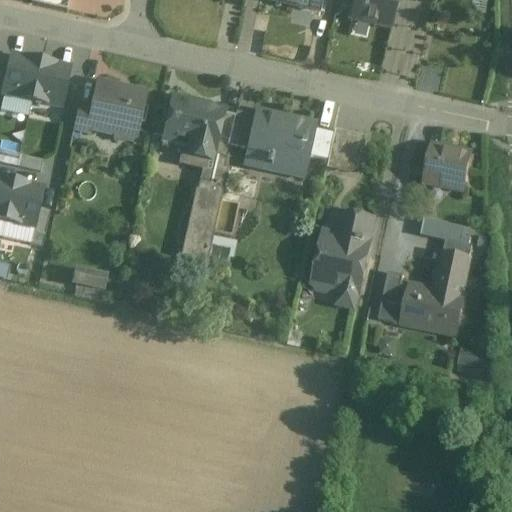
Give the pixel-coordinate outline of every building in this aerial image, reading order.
[(66,13),(69,0),(32,0),(31,5),(66,13)] [(260,0),(281,5),(282,4),(318,13),(319,14),(321,0),(260,0)] [(354,0),(350,20),(389,29),(395,0),(354,0)] [(31,103),(40,65),(11,58),(2,97),(31,103)] [(40,65),(31,103),(61,110),(69,71),(40,65)] [(144,95),(98,85),(98,84),(97,84),(92,109),(78,106),(73,131),(90,135),(91,130),(135,140),(146,95),(145,95),(144,95)] [(224,113),(172,101),(162,143),(188,149),(186,158),(212,163),(215,148),(216,148),(223,116),(224,113)] [(259,119),(236,113),(235,118),(228,146),(252,151),(259,119)] [(314,126),(260,115),(252,151),(251,157),(268,161),(267,165),(303,173),(307,158),(313,130),(314,126)] [(223,116),(216,148),(215,148),(212,163),(224,166),(228,146),(235,118),(223,116)] [(333,135),(313,130),(307,158),(327,162),(333,135)] [(364,138),(334,131),(327,162),(327,164),(356,171),(364,138)] [(471,157),(431,148),(425,179),(438,182),(437,188),(464,194),(471,157)] [(0,165),(17,169),(20,158),(0,153),(0,165)] [(40,174),(43,163),(20,158),(17,169),(40,174)] [(212,163),(186,158),(184,167),(208,172),(205,184),(206,184),(203,196),(221,200),(227,171),(223,170),(224,166),(212,163)] [(0,223),(5,225),(14,185),(0,182),(0,223)] [(43,192),(14,185),(5,225),(34,231),(38,211),(43,192)] [(203,196),(197,195),(186,241),(182,259),(206,265),(221,200),(203,196)] [(50,214),(38,211),(34,231),(31,247),(42,249),(50,214)] [(339,237),(339,239),(323,236),(312,285),(317,293),(325,294),(332,290),(358,296),(369,246),(367,246),(372,222),(365,221),(362,215),(356,213),(350,217),(346,235),(344,234),(339,237)] [(463,230),(424,221),(420,238),(445,244),(459,247),(461,239),(463,230)] [(470,241),(461,239),(459,247),(469,249),(469,248),(470,241)] [(459,247),(445,244),(443,256),(469,261),(472,249),(469,248),(469,249),(459,247)] [(435,294),(411,289),(409,288),(409,289),(401,287),(403,278),(388,275),(378,323),(456,339),(464,299),(462,298),(469,261),(443,256),(440,271),(435,274),(433,282),(436,286),(435,294)] [(106,281),(74,274),(75,271),(74,271),(70,287),(71,287),(72,286),(103,293),(104,294),(107,278),(106,278),(106,281)]
